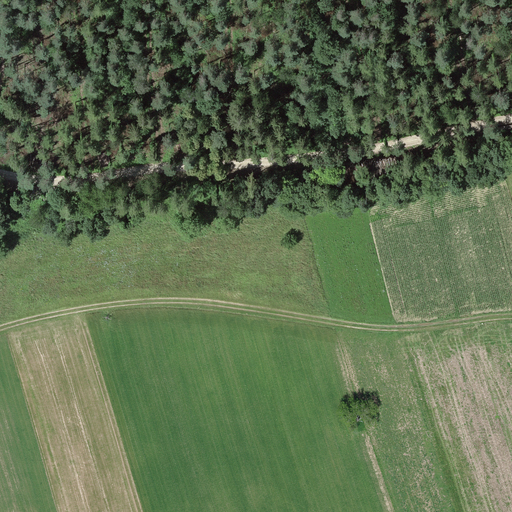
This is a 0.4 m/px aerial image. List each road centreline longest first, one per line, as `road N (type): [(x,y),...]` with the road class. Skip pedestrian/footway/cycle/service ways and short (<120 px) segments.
road 1 (track): [(511,119),(330,156),(45,182),(0,169)]
road 2 (track): [(0,327),(83,304),(138,299),(393,328),(511,316)]
